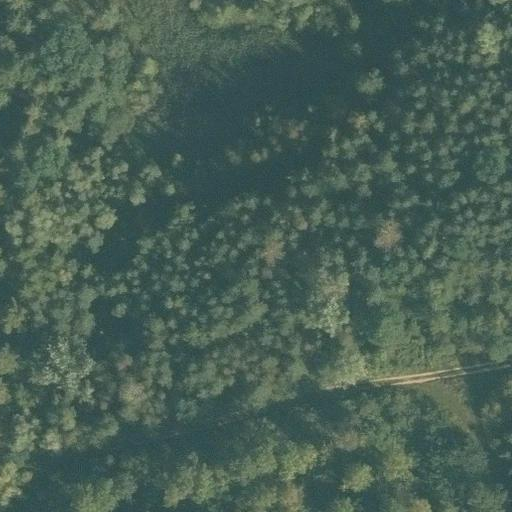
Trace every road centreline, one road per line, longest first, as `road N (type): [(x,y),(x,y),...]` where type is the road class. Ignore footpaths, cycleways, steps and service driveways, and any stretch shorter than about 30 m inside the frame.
road 1 (track): [(0,469),(511,358)]
road 2 (track): [(416,375),(458,405),(490,456),(509,511)]
